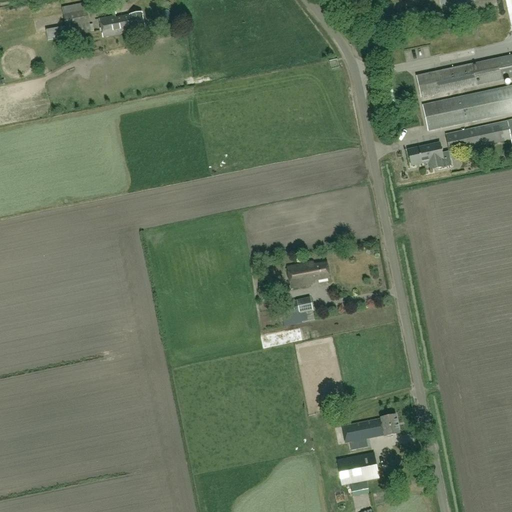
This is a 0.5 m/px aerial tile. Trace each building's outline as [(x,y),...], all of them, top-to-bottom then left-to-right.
[(86,2),(62,7),(67,36),(91,31),(86,2)] [(115,15),(99,18),(103,37),(133,31),(133,32),(145,29),(141,12),(115,17),(115,15)] [(59,26),(48,28),(50,41),(62,39),(59,26)] [(422,97),(511,77),(511,55),(417,76),(422,97)] [(511,85),(423,105),(428,131),(511,112),(511,120),(507,121),(446,135),(450,152),(511,139),(511,145),(511,85)] [(431,170),(436,169),(443,168),(451,166),(448,153),(442,154),(440,144),(408,151),(411,166),(429,162),(431,170)] [(313,262),(287,267),(291,288),(311,285),(311,281),(329,278),(326,263),(314,265),(313,262)] [(297,301),(300,313),(313,310),(310,298),(297,301)] [(381,418),(379,419),(341,426),(345,444),(385,436),(400,433),(396,414),(381,418)] [(342,485),(364,480),(379,478),(374,453),(337,460),(342,485)]
